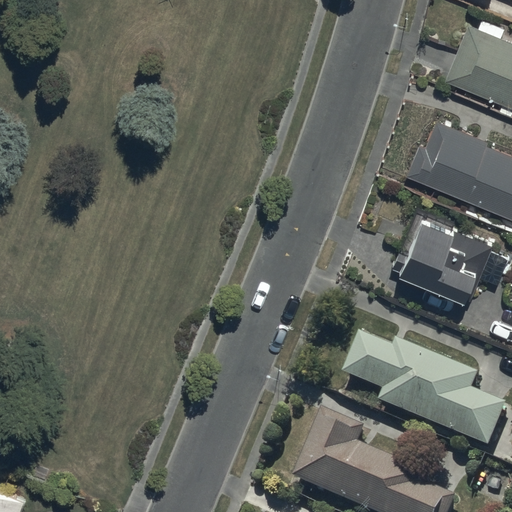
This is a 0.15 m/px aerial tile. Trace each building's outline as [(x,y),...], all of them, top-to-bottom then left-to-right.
[(475,29),(467,25),(443,83),(511,111),(511,42),(501,38),(504,31),(479,21),(475,29)] [(419,146),(408,173),(511,217),(511,155),(487,146),(488,143),(435,122),(424,148),(419,146)] [(400,247),(391,269),(466,301),(477,274),(480,275),(492,248),(451,230),(425,219),(410,251),(400,247)] [(395,353),(363,339),(346,380),(386,396),(381,408),(491,453),(510,408),(476,394),(482,380),(398,345),(395,353)] [(368,433),(325,416),(297,485),(365,511),(455,511),(460,502),(427,488),(431,476),(362,449),(368,433)] [(0,511),(18,511),(24,498),(0,487),(0,511)]
